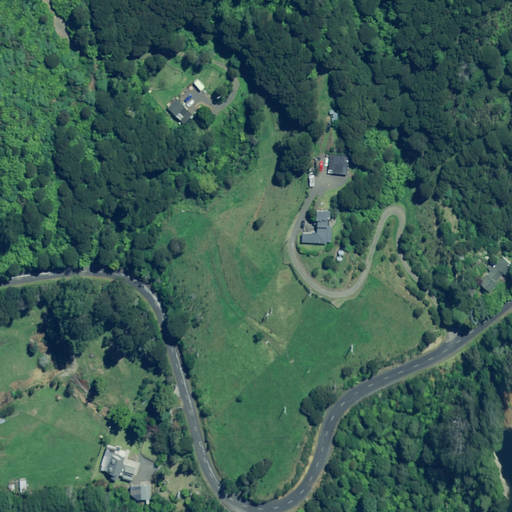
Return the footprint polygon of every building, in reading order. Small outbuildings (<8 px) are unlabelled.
[(192,110),(172,103),(167,118),(187,125),(192,110)] [(348,173),(348,163),(334,162),(333,173),(348,173)] [(331,210),(317,210),(317,218),(318,218),(317,233),(303,232),(302,241),(332,243),(333,226),(336,226),(337,217),(330,216),(331,210)] [(511,275),(511,263),(505,256),(496,265),(493,262),(488,267),(491,270),(480,281),(490,290),(499,280),(504,284),(511,275)] [(103,468),(116,473),(114,478),(118,479),(120,474),(132,479),(136,467),(124,463),(127,456),(116,452),(117,450),(107,446),(101,465),(104,466),(103,468)] [(138,498),(148,498),(152,498),(152,483),(131,483),(131,493),(138,498)]
